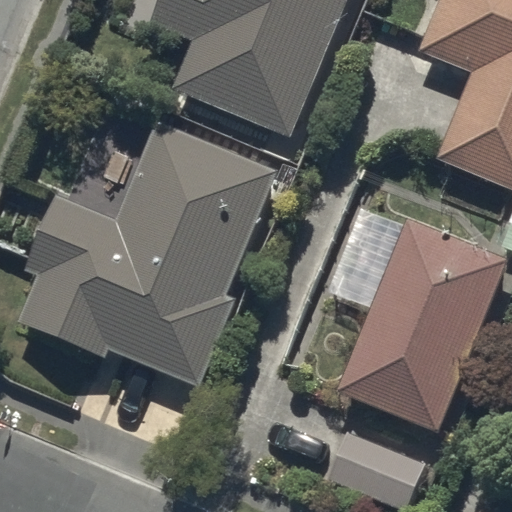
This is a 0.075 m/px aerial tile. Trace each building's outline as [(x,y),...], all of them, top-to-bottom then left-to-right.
[(294,143),(350,0),(161,0),(149,32),(192,49),(174,96),(294,143)] [(511,0),(409,0),(398,29),(428,41),(422,57),(473,78),(438,165),(511,195),(511,225),(502,249),(511,253),(511,0)] [(225,302),(276,181),(278,177),(158,126),(117,223),(59,199),(27,274),(43,281),(22,329),(107,365),(112,354),(204,394),(240,308),(225,302)] [(441,439),(509,267),(407,226),(406,229),(364,213),(330,299),(371,315),(337,399),(441,439)] [(411,511),(428,470),(346,437),(327,485),(394,511),(411,511)]
